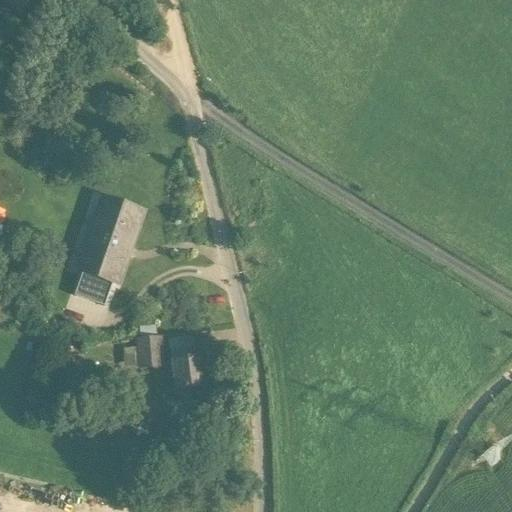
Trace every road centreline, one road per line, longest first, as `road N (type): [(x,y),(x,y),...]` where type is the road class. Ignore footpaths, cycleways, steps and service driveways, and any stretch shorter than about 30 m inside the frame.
road 1 (unclassified): [(261,511),(254,389),(191,101)]
road 2 (unclassified): [(191,101),(511,298)]
road 3 (unclassified): [(412,511),(493,389),(511,376)]
road 4 (unclassified): [(191,101),(77,0)]
